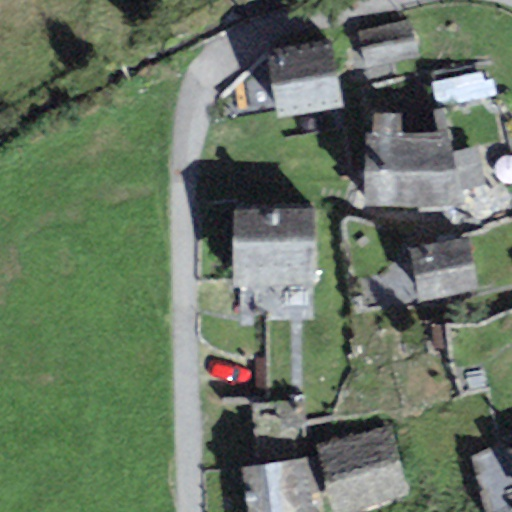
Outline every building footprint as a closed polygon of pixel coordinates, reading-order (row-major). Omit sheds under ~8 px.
[(400,26),(365,35),(371,59),(406,51),(400,26)] [(335,89),(325,43),(273,54),(283,100),(335,89)] [(375,132),(369,132),(368,194),(458,194),(440,133),(397,133),(397,116),(375,115),(375,132)] [(310,207),(239,207),(239,271),(310,271),(310,207)] [(463,237),(416,245),(424,290),(471,283),(463,237)] [(384,434),(324,448),(337,504),(397,490),(384,434)] [(307,511),(300,458),(249,465),(255,511),(307,511)]
